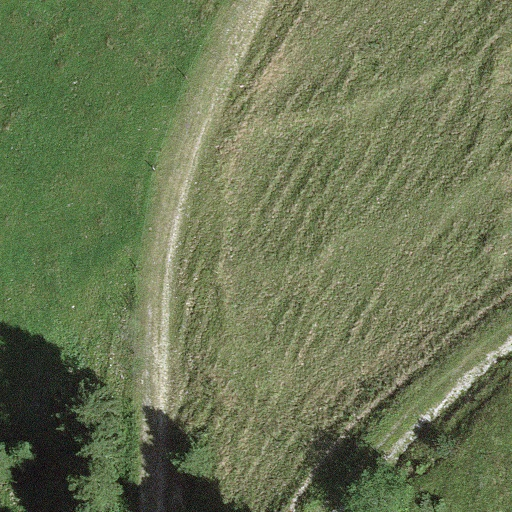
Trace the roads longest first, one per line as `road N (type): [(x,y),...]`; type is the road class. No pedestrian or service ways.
road 1 (track): [(251,0),(183,150),(166,222),(152,511)]
road 2 (track): [(325,511),(398,424),(511,322)]
